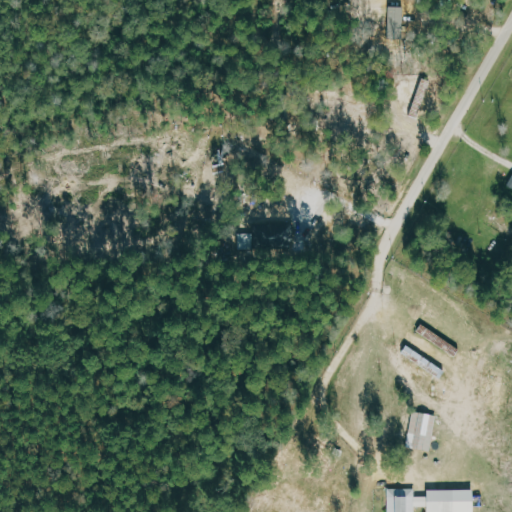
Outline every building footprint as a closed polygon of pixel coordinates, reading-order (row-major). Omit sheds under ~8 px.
[(272,253),(292,247),(288,233),(268,239),(272,253)] [(405,356),(441,374),(445,366),(409,348),(405,356)] [(434,451),(441,416),(416,411),(409,446),(434,451)] [(418,511),(418,507),(429,506),(429,497),(418,497),(417,488),(390,489),(390,511),(418,511)] [(433,511),(479,511),(479,489),(432,490),(433,511)]
